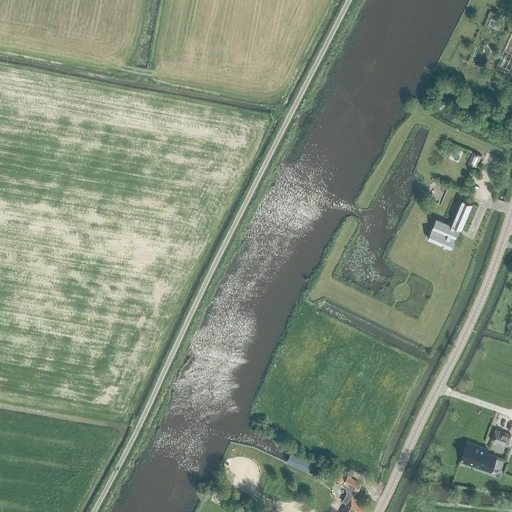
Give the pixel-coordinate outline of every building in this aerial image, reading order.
[(476,167),(481,156),(472,152),(467,163),(476,167)] [(459,229),(459,228),(461,229),(472,204),(471,203),(471,202),(466,200),(466,201),(462,200),(451,225),(436,218),(427,239),(450,249),(452,244),(453,245),(456,239),(455,239),(455,238),(454,238),(458,229),(459,229)] [(494,429),(490,439),(506,445),(510,434),(494,429)] [(460,461),(491,471),(496,457),(486,454),(488,450),(467,443),(462,455),(461,457),(462,457),(460,461)] [(345,475),(335,469),(329,477),(340,484),(345,475)] [(347,493),(346,495),(343,501),(347,504),(341,511),(362,511),(364,509),(360,506),(362,504),(351,497),(355,491),(360,484),(347,476),(343,483),(344,484),(342,486),(345,488),(346,489),(347,491),(347,493)]
